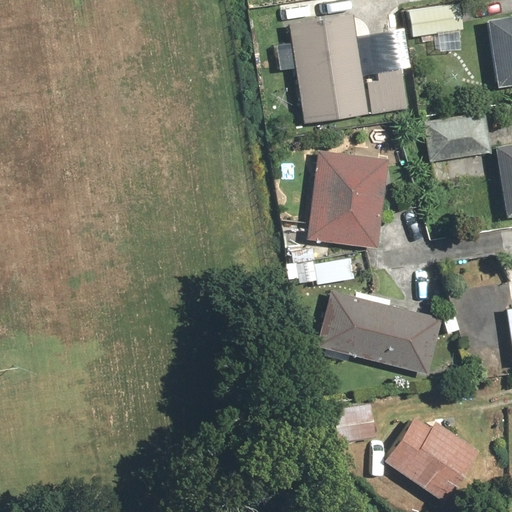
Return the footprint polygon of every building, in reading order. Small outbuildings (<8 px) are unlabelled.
[(458,3),(405,11),(409,39),(463,31),(458,3)] [(353,11),(285,19),(298,123),(409,109),(403,64),(374,68),(375,81),(362,83),(353,11)] [(511,20),(486,24),(495,87),(511,84),(511,20)] [(423,119),(426,162),(486,157),(483,115),(423,119)] [(502,218),(506,217),(511,216),(511,140),(491,144),(502,218)] [(383,156),(314,149),(304,240),(373,248),(383,156)] [(287,284),(294,284),(352,278),(350,259),(311,263),(310,251),(291,253),(291,259),(285,259),(287,284)] [(439,319),(387,306),(389,299),(353,289),(351,297),(327,291),(313,344),(425,373),(439,319)] [(511,361),(511,304),(503,305),(507,362),(511,361)] [(414,413),(381,462),(443,503),(476,454),(414,413)]
